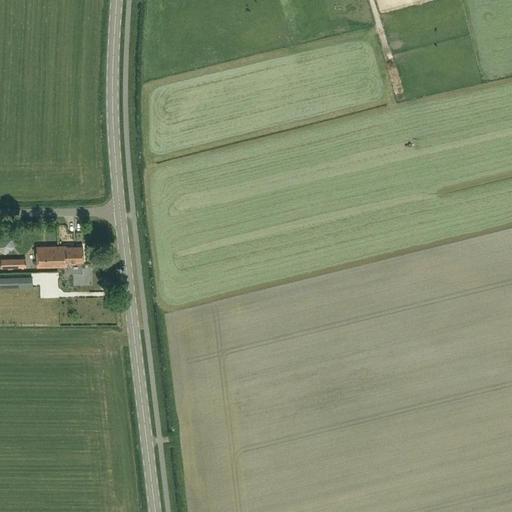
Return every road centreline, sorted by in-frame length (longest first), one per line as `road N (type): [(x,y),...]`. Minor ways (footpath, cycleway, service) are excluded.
road 1 (tertiary): [(156,511),(120,214)]
road 2 (tertiary): [(120,214),(112,102),(117,0)]
road 3 (unclassified): [(120,214),(0,215)]
